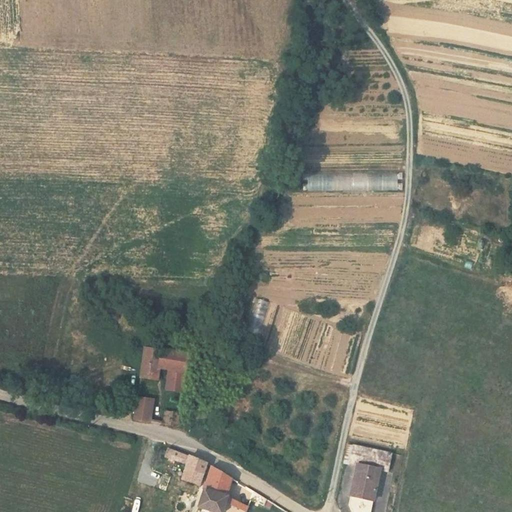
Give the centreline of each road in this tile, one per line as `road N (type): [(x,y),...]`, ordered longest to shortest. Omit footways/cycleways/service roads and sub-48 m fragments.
road 1 (track): [(347,0),(388,57),(409,108),(408,198),(327,511)]
road 2 (unclassified): [(0,393),(195,446),(304,511)]
road 3 (track): [(354,386),(247,346),(243,287)]
